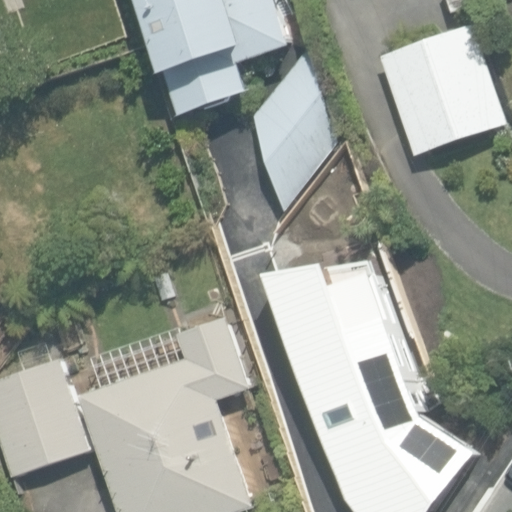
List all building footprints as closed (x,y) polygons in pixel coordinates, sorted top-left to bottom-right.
[(144,0),(185,121),(260,96),(249,65),(302,48),(285,0),(144,0)] [(474,14),(381,45),(416,151),(509,121),(474,14)] [(256,110),(290,222),(347,136),(319,43),(256,110)] [(89,395),(126,511),(261,511),(227,400),(247,394),(233,348),(198,358),(191,334),(101,363),(109,389),(89,395)] [(0,376),(0,419),(19,475),(96,449),(64,355),(0,376)] [(343,511),(373,511),(351,499),(343,511)]
